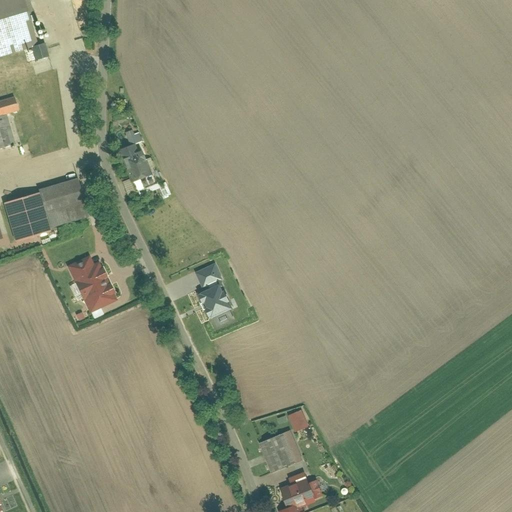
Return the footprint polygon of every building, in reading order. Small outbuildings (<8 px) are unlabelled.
[(24,0),(0,0),(0,56),(38,45),(24,0)] [(53,40),(62,22),(57,19),(48,37),(53,40)] [(15,95),(0,99),(0,115),(7,114),(19,110),(15,95)] [(7,114),(0,115),(0,149),(17,144),(7,114)] [(139,133),(132,134),(132,130),(125,131),(127,144),(141,142),(139,133)] [(137,144),(121,150),(133,181),(153,173),(145,152),(144,152),(142,148),(139,149),(137,144)] [(153,173),(133,181),(136,191),(157,184),(153,173)] [(79,177),(41,188),(43,193),(52,226),(90,215),(79,177)] [(15,237),(52,226),(43,193),(6,204),(15,237)] [(91,255),(69,266),(91,312),(119,299),(100,260),(95,263),(91,255)] [(214,266),(199,274),(207,292),(200,295),(210,316),(228,307),(217,282),(220,280),(214,266)] [(304,411),(291,416),(297,430),(310,425),(304,411)] [(293,431),(262,443),(273,471),(304,459),(293,431)] [(293,484),(284,487),(291,507),(293,510),(305,506),(317,501),(316,498),(325,495),(318,478),(311,481),(308,472),(291,478),(293,484)]
